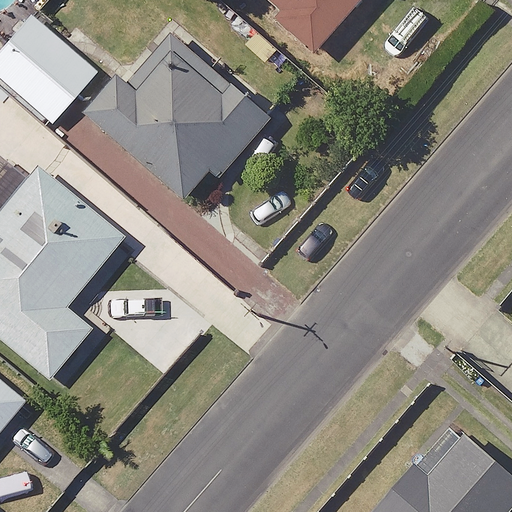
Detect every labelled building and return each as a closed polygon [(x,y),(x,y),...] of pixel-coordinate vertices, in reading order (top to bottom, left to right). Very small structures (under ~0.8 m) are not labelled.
[(267,0),(281,12),(274,20),(315,55),(362,0),(267,0)] [(92,72),(25,16),(0,45),(0,83),(47,124),(92,72)] [(129,82),(117,72),(81,114),(186,202),(212,172),(220,179),(272,118),(171,33),(129,82)] [(119,239),(31,168),(0,205),(0,344),(44,380),(87,327),(63,308),(119,239)] [(0,384),(0,426),(21,401),(0,384)] [(510,511),(511,511),(511,475),(465,435),(429,476),(416,464),(374,511),(510,511)]
